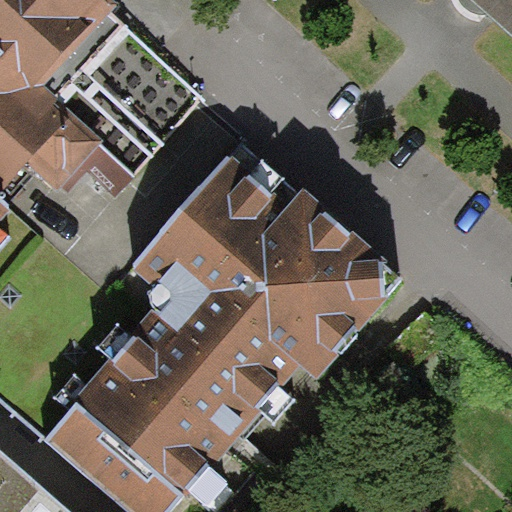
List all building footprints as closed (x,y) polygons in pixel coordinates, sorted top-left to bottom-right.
[(0,0),(0,66),(42,104),(110,26),(117,19),(96,0),(0,0)] [(511,0),(474,0),(511,34),(511,0)] [(110,26),(42,104),(101,156),(133,184),(201,106),(110,26)] [(0,210),(5,214),(35,180),(60,202),(101,156),(42,104),(0,66),(0,210)] [(293,221),(231,166),(132,276),(164,304),(133,339),(123,330),(97,358),(111,371),(40,450),(109,511),(188,511),(308,379),(333,401),(413,312),(381,282),(390,272),(311,202),(293,221)] [(5,214),(0,210),(0,237),(13,222),(5,214)] [(446,342),(423,321),(386,362),(408,383),(446,342)] [(76,511),(0,444),(0,511),(76,511)]
